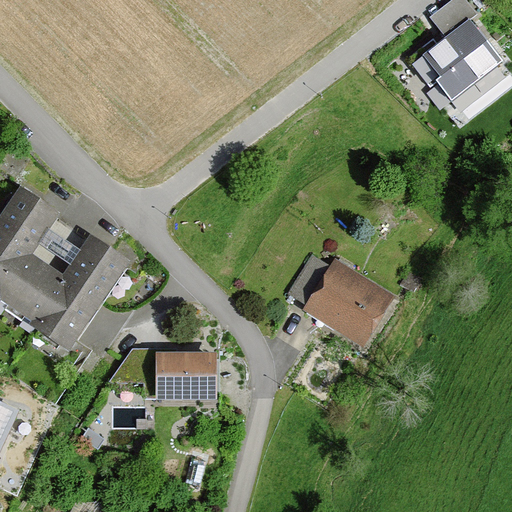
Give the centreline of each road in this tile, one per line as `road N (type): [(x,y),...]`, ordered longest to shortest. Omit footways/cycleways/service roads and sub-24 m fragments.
road 1 (residential): [(0,82),(258,351),(261,408),(234,511)]
road 2 (track): [(136,219),(416,0)]
